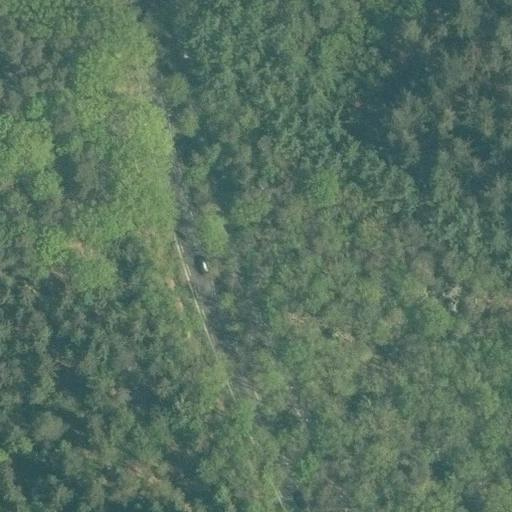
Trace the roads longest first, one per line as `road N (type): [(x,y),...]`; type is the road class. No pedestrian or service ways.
road 1 (secondary): [(299,511),(203,292),(159,118)]
road 2 (unclassified): [(159,118),(98,123),(54,116),(0,71)]
